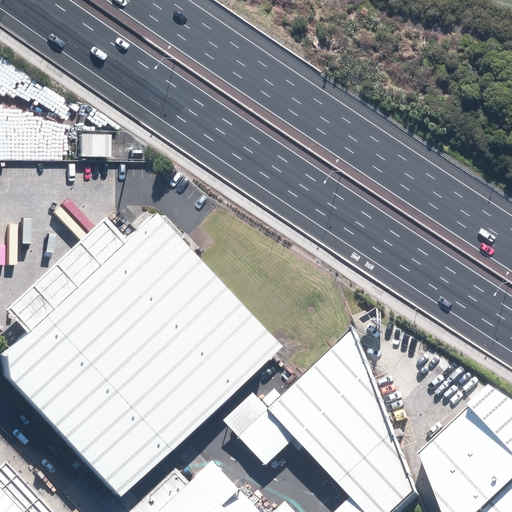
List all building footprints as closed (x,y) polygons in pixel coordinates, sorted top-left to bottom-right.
[(79,127),(77,155),(108,157),(109,129),(79,127)] [(273,330),(148,196),(0,332),(0,366),(108,483),(273,330)] [(405,511),(417,502),(350,326),(281,390),(271,379),(261,389),(253,381),(214,416),(262,469),(294,440),(344,494),(323,511),(304,511),(287,492),(266,511),(224,465),(172,511),(405,511)] [(511,511),(511,447),(476,412),(425,462),(444,511),(511,511)] [(0,511),(37,511),(0,472),(0,511)]
